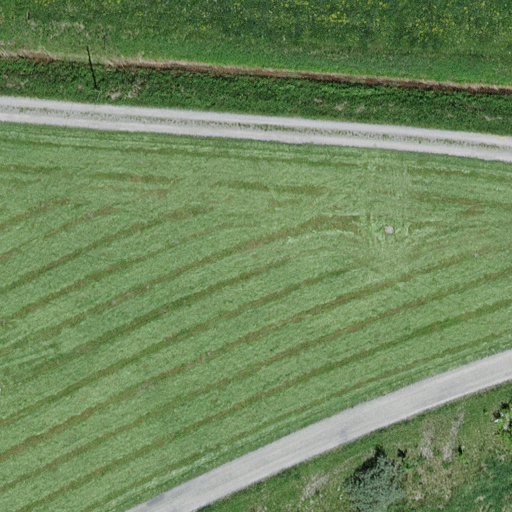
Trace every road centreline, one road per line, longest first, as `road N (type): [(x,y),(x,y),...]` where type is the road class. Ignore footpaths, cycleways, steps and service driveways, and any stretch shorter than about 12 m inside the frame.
road 1 (track): [(0,106),(511,150)]
road 2 (track): [(186,511),(301,451),(511,380)]
